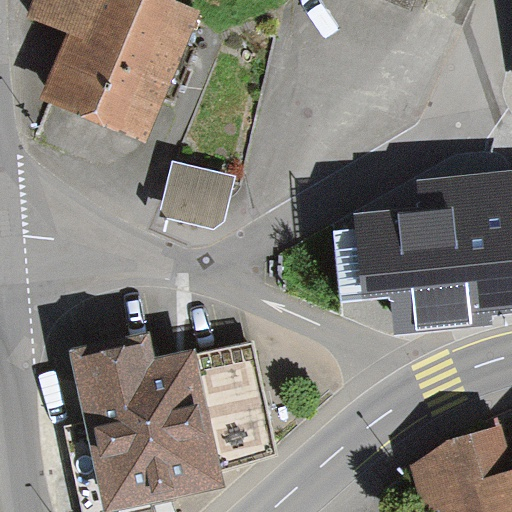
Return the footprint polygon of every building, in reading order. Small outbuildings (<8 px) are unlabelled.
[(56,108),(143,144),(195,19),(148,0),(46,0),(37,25),(82,44),(56,108)] [(236,176),(176,160),(161,214),(222,230),(236,176)] [(511,172),(420,181),(422,206),(354,213),(355,228),(332,230),(339,304),(390,300),(394,338),(497,328),(496,318),(511,316),(511,172)] [(144,348),(75,364),(90,426),(68,431),(87,511),(126,511),(217,490),(212,470),(275,455),(251,351),(150,375),(144,348)] [(496,444),(421,467),(434,511),(511,511),(511,489),(510,490),(496,444)]
